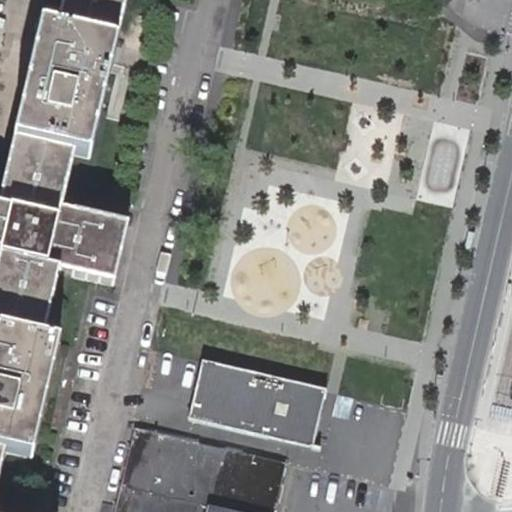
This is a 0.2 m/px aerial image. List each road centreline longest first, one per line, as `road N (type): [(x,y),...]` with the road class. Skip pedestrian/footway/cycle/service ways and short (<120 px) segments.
road 1 (residential): [(86,511),(209,0)]
road 2 (tertiary): [(442,511),(511,182)]
